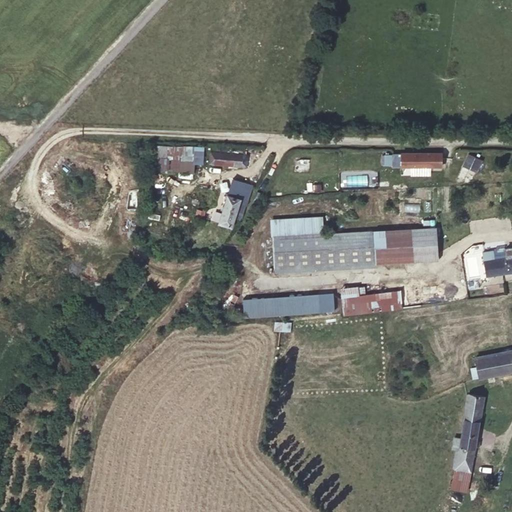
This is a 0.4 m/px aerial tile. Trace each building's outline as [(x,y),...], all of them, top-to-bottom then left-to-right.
[(201,152),(149,150),(148,174),(193,177),(194,166),(200,166),(201,152)] [(462,165),(477,171),(482,158),(468,152),(462,165)] [(241,170),(241,158),(211,157),(210,162),(203,162),(203,168),(241,170)] [(438,158),(389,158),(389,169),(437,169),(438,158)] [(233,196),(220,192),(209,227),(223,230),(233,196)] [(195,212),(182,211),(181,224),(194,225),(195,212)] [(323,218),(273,221),(273,236),(324,233),(323,218)] [(436,227),(424,228),(425,254),(437,253),(436,227)] [(424,228),(373,231),(375,264),(438,261),(437,253),(425,254),(424,228)] [(324,233),(273,236),(275,273),(375,267),(375,264),(373,231),(324,233)] [(485,276),(511,272),(511,247),(506,249),(507,257),(495,259),(494,250),(484,252),(485,260),(483,260),(485,276)] [(506,249),(494,250),(495,259),(507,257),(506,249)] [(484,252),(469,254),(470,263),(483,260),(485,260),(484,252)] [(399,289),(399,290),(401,303),(440,298),(438,284),(399,289)] [(483,286),(483,293),(503,292),(503,285),(483,286)] [(358,287),(340,289),(343,315),(361,313),(359,295),(358,287)] [(365,294),(359,295),(361,313),(401,306),(401,303),(399,290),(365,294)] [(318,294),(244,297),(245,315),(319,311),(318,294)] [(290,330),(290,321),(273,321),(273,330),(290,330)] [(511,367),(509,357),(467,368),(472,388),(511,377),(511,367)] [(463,404),(450,467),(471,472),(483,408),(463,404)] [(290,439),(280,437),(277,452),(286,454),(290,439)] [(471,472),(450,467),(447,480),(469,484),(471,472)]
